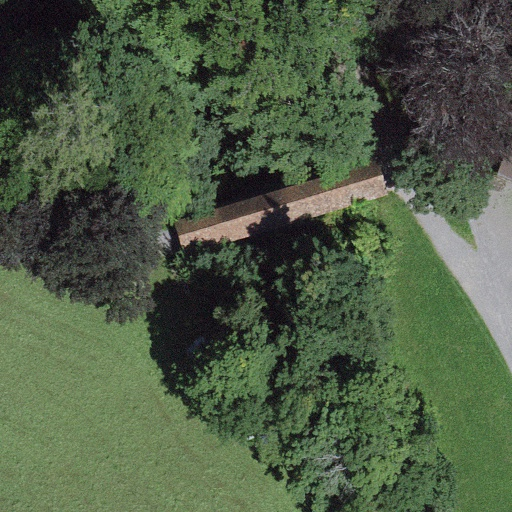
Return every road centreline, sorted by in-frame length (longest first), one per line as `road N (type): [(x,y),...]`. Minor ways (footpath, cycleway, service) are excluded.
road 1 (track): [(503,307),(462,266),(294,0)]
road 2 (residential): [(511,331),(478,216),(411,49)]
